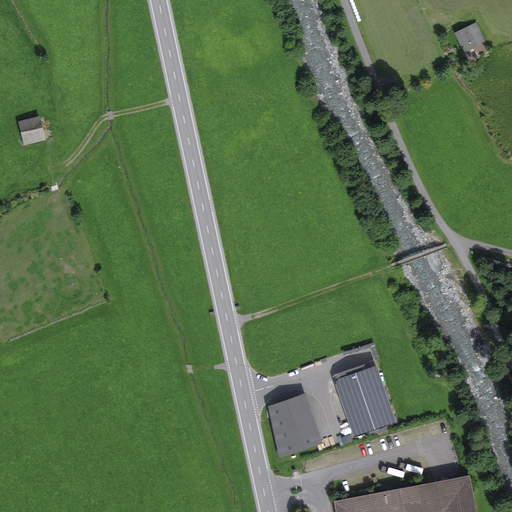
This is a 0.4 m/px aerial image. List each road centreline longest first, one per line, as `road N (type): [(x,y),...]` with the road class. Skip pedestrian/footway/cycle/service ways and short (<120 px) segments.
road 1 (secondary): [(159,0),(267,511)]
road 2 (track): [(53,200),(55,171),(105,115),(180,100)]
road 3 (track): [(228,325),(391,266)]
road 4 (track): [(511,366),(451,240)]
